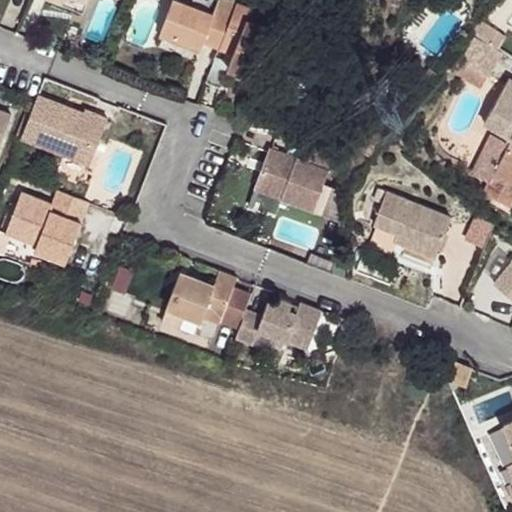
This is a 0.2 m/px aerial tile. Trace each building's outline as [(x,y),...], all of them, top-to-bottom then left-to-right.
[(203,42),(220,48),(238,2),(232,0),(218,0),(213,14),(178,0),(172,0),(161,32),(201,48),(203,42)] [(238,2),(220,48),(206,83),(221,89),(229,68),(254,78),(273,31),(247,20),(252,8),(238,2)] [(503,53),(474,36),(461,60),(465,63),(458,74),(480,87),(487,76),(489,77),(503,53)] [(417,82),(423,88),(436,72),(430,67),(417,82)] [(511,108),(511,79),(511,78),(497,103),(511,110),(511,108)] [(22,138),(90,164),(107,118),(85,109),(84,112),(71,107),(70,111),(62,107),(63,104),(38,94),(22,138)] [(511,110),(497,103),(484,124),(498,132),(511,110)] [(511,108),(511,110),(498,132),(511,139),(511,141),(490,182),(485,191),(511,204),(511,202),(511,108)] [(0,144),(11,114),(0,110),(0,144)] [(473,173),(490,182),(510,146),(493,136),(473,173)] [(268,150),(262,147),(259,156),(265,159),(268,150)] [(270,148),(255,188),(338,220),(342,209),(341,191),(323,184),(328,171),(270,148)] [(435,255),(450,215),(387,190),(379,188),(375,199),(382,202),(374,223),(378,224),(398,232),(408,236),(405,243),(435,255)] [(51,211),(81,222),(89,202),(57,190),(52,204),(53,204),(51,211)] [(66,262),(81,222),(51,211),(53,204),(52,204),(22,192),(6,233),(11,234),(32,242),(34,237),(39,239),(37,245),(35,250),(66,262)] [(476,217),(466,239),(480,246),(490,224),(476,217)] [(398,232),(378,224),(371,242),(392,250),(395,240),(398,232)] [(0,251),(4,253),(11,234),(6,233),(0,230),(0,251)] [(395,240),(405,243),(408,236),(398,232),(395,240)] [(511,261),(494,284),(511,297),(511,261)] [(120,266),(112,288),(124,292),(133,270),(120,266)] [(233,289),(237,278),(219,271),(214,285),(180,271),(166,306),(168,307),(185,313),(201,320),(202,315),(220,322),(221,319),(233,289)] [(303,285),(294,282),(293,287),(301,290),(303,285)] [(233,289),(221,319),(239,326),(250,295),(233,289)] [(263,314),(247,308),(236,336),(253,342),(259,328),(308,347),(322,310),(300,302),(299,305),(297,312),(289,309),(291,302),(280,298),(277,304),(268,301),(263,314)] [(289,309),(297,312),(299,305),(291,302),(289,309)] [(185,313),(168,307),(162,321),(179,327),(185,313)] [(466,385),(472,369),(455,362),(448,378),(466,385)] [(511,420),(503,425),(511,443),(511,463),(508,465),(511,472),(511,420)]
